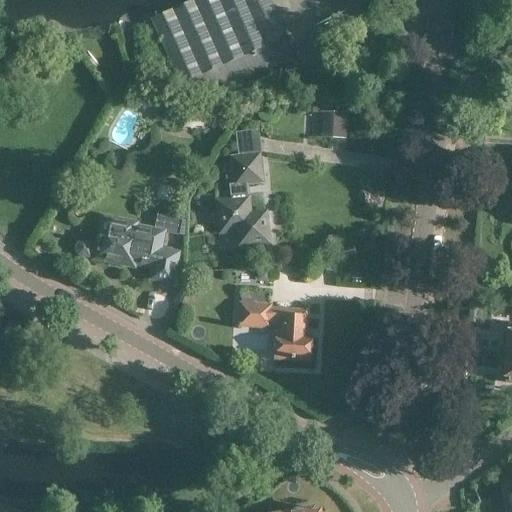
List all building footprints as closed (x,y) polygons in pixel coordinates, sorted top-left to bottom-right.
[(295,55),(270,0),(192,0),(152,18),(181,82),(223,63),(231,83),(295,55)] [(159,101),(156,121),(169,123),(172,103),(159,101)] [(345,117),(321,116),(320,139),(344,140),(345,117)] [(260,156),(230,159),(233,184),(229,185),(231,200),(217,202),(220,234),(236,232),(238,248),(270,244),(266,212),(250,214),(247,185),(263,184),(260,156)] [(138,227),(139,222),(101,214),(98,226),(94,243),(84,240),(79,242),(76,244),(74,247),(74,252),(77,255),(81,258),(91,260),(91,261),(136,270),(136,267),(152,270),(150,279),(172,284),(177,260),(177,258),(177,257),(177,256),(176,254),(175,254),(174,253),(173,252),(161,250),(164,233),(177,236),(180,220),(157,215),(154,230),(138,227)] [(308,358),(310,337),(303,337),(305,312),(269,310),(270,306),(241,304),(239,323),(237,323),(236,327),(241,327),(241,325),(268,326),(269,323),(280,324),(279,335),(276,335),(275,356),(308,358)]
